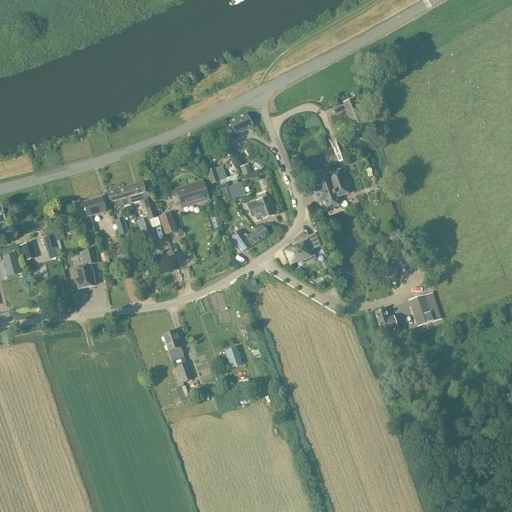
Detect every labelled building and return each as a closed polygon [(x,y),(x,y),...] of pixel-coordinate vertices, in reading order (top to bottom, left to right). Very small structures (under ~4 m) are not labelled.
[(398,74),(391,61),(380,67),(387,79),(398,74)] [(354,98),(342,103),(352,127),(363,122),(354,98)] [(252,128),(246,114),(229,122),(233,131),(235,136),(242,132),(252,128)] [(210,184),(226,179),(223,167),(206,172),(210,184)] [(348,194),(339,170),(316,179),(319,190),(314,192),(318,204),(324,202),(327,211),(339,206),(336,198),(348,194)] [(128,198),(131,204),(142,201),(149,220),(156,218),(147,189),(145,190),(143,183),(126,188),(128,198)] [(233,199),(245,195),(241,183),(229,187),(233,199)] [(176,190),(177,191),(171,193),(173,197),(178,196),(182,207),(198,202),(198,203),(208,199),(204,186),(195,189),(193,184),(176,190)] [(225,202),(233,199),(229,187),(221,189),(225,202)] [(116,209),(131,204),(128,198),(126,188),(107,194),(110,203),(114,202),(116,209)] [(251,219),(255,217),(257,222),(274,215),(268,198),(266,198),(265,194),(256,197),(258,201),(250,204),(246,206),(251,219)] [(95,233),(91,217),(106,213),(102,198),(83,203),(87,218),(87,220),(80,222),(86,243),(101,239),(99,232),(95,233)] [(217,216),(218,216),(215,203),(207,205),(211,219),(217,217),(217,216)] [(164,237),(178,232),(171,213),(157,218),(164,237)] [(119,237),(128,234),(124,219),(115,221),(119,237)] [(144,243),(150,241),(145,226),(139,228),(144,243)] [(242,230),(231,237),(242,253),(268,235),(262,227),(247,237),(242,230)] [(308,237),(307,235),(296,243),(297,247),(284,252),(290,266),(303,260),(305,263),(313,259),(310,251),(320,247),(315,234),(308,237)] [(53,236),(43,238),(46,251),(56,248),(53,236)] [(32,243),(19,247),(24,262),(36,258),(36,257),(32,243)] [(79,254),(83,266),(73,269),(75,275),(74,276),(76,283),(77,283),(78,290),(94,286),(93,279),(94,279),(92,271),(91,271),(89,265),(99,262),(95,249),(79,254)] [(109,264),(106,252),(100,253),(103,265),(109,264)] [(3,257),(8,277),(20,274),(14,254),(3,257)] [(417,327),(432,322),(424,297),(409,302),(417,327)] [(381,331),(384,339),(398,334),(392,318),(387,319),(384,310),(374,313),(380,332),(381,331)] [(192,380),(181,348),(175,331),(162,336),(168,352),(174,368),(176,367),(182,384),(192,380)] [(230,368),(241,365),(235,348),(224,352),(230,368)] [(386,381),(378,383),(381,389),(388,387),(386,381)] [(181,388),(170,391),(175,404),(185,401),(181,388)]
